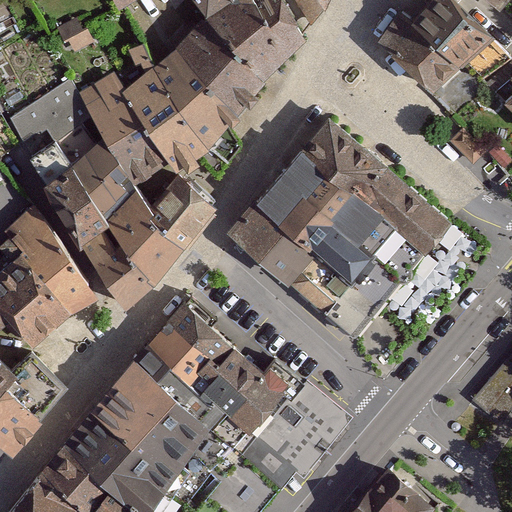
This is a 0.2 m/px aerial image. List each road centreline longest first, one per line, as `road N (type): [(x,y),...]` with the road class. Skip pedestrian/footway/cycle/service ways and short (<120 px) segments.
road 1 (residential): [(11,491),(206,244),(321,71)]
road 2 (primary): [(511,283),(320,511)]
road 3 (residential): [(321,71),(469,202),(511,221)]
